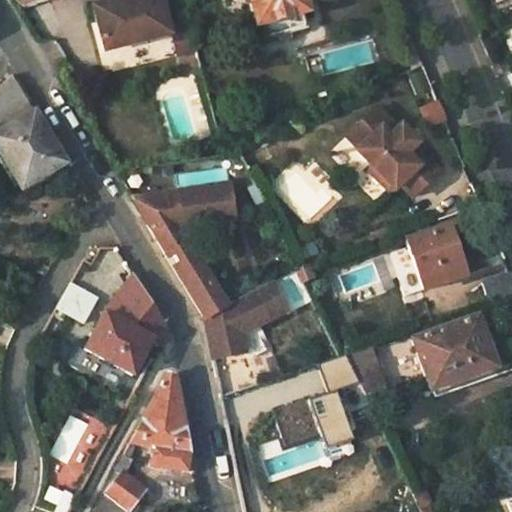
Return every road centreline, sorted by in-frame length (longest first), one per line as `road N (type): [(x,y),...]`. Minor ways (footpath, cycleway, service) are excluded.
road 1 (residential): [(220,511),(180,322),(0,22)]
road 2 (residential): [(436,0),(511,186)]
road 3 (track): [(187,348),(159,365),(78,511)]
